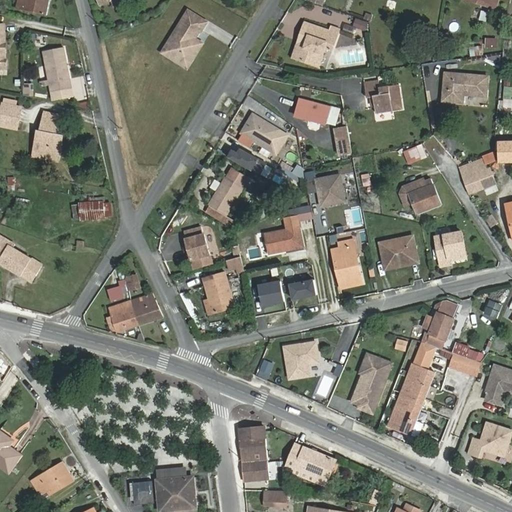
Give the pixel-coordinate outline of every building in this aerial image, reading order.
[(19,0),(17,9),(47,15),(49,0),(19,0)] [(208,22),(189,11),(178,29),(182,32),(173,47),(179,51),(174,59),(188,68),(203,44),(195,39),(200,30),(202,32),(208,22)] [(369,24),(357,19),(354,27),(366,31),(369,24)] [(302,33),(309,36),(301,60),(319,66),(326,47),(333,50),(340,30),(331,27),(330,32),(306,23),(302,33)] [(178,29),(163,53),(174,59),(179,51),(173,47),(182,32),(178,29)] [(485,37),(484,47),(496,48),(497,38),(485,37)] [(481,45),(468,47),(470,57),(483,55),(481,45)] [(72,88),(64,48),(44,51),(52,92),(72,88)] [(488,77),(445,73),(443,101),(463,102),(464,95),(487,96),(488,77)] [(379,80),(364,82),(367,98),(371,98),(374,97),(376,106),(377,113),(404,109),(400,85),(380,88),(379,80)] [(35,83),(25,83),(25,96),(35,96),(35,83)] [(502,86),(501,97),(511,98),(511,86),(502,86)] [(300,98),(295,115),(309,119),(320,122),(336,126),(340,109),(300,98)] [(511,98),(501,99),(501,108),(511,108),(511,98)] [(3,104),(0,118),(6,119),(19,122),(22,108),(3,104)] [(60,115),(45,112),(41,132),(39,131),(35,152),(59,158),(64,137),(56,135),(60,115)] [(242,133),(282,157),(293,139),(254,114),(242,133)] [(307,124),(309,127),(315,128),(318,127),(320,122),(309,119),(307,124)] [(347,126),(335,128),(340,155),(352,153),(347,126)] [(511,138),(500,138),(500,162),(511,162),(511,138)] [(402,151),(407,165),(427,157),(421,143),(402,151)] [(231,147),(226,160),(267,177),(273,164),(231,147)] [(459,167),(469,194),(473,192),(496,183),(491,168),(488,169),(484,158),(459,167)] [(227,177),(210,206),(226,216),(243,187),(248,178),(233,169),(227,177)] [(341,173),(314,178),(320,208),(346,202),(341,173)] [(346,183),(354,182),(353,173),(345,174),(346,183)] [(360,174),(362,186),(371,185),(369,173),(360,174)] [(421,182),(425,181),(425,178),(404,186),(400,193),(405,205),(413,202),(410,193),(423,188),(421,182)] [(425,181),(421,182),(423,188),(410,193),(413,202),(417,214),(442,204),(432,178),(425,181)] [(274,204),(266,199),(261,207),(269,212),(274,204)] [(103,202),(73,204),(74,220),(105,218),(103,202)] [(310,205),(297,207),(300,221),(313,218),(310,205)] [(206,212),(222,222),(226,216),(210,206),(206,212)] [(264,233),(268,255),(304,248),(298,215),(283,218),(285,229),(264,233)] [(186,239),(204,234),(202,227),(184,232),(186,239)] [(436,237),(442,266),(451,264),(451,260),(467,257),(462,232),(436,237)] [(186,239),(192,260),(210,255),(204,234),(186,239)] [(14,248),(15,245),(0,235),(0,262),(32,282),(43,266),(14,248)] [(414,236),(380,243),(385,265),(410,260),(411,264),(419,263),(414,236)] [(354,238),(337,241),(338,247),(331,249),(340,290),(364,285),(354,238)] [(241,256),(227,261),(229,270),(236,268),(237,272),(245,271),(241,256)] [(236,308),(225,272),(225,271),(204,278),(214,314),(236,308)] [(125,277),(129,291),(141,287),(137,273),(125,277)] [(312,279),(288,284),(291,300),(316,295),(312,279)] [(257,285),(262,307),(284,303),(279,280),(257,285)] [(139,325),(164,317),(153,294),(131,301),(139,325)] [(131,301),(109,308),(112,317),(117,332),(139,325),(131,301)] [(443,302),(440,312),(439,311),(429,335),(427,334),(423,343),(436,348),(443,351),(460,306),(448,301),(443,302)] [(257,317),(259,328),(267,328),(265,316),(257,317)] [(396,338),(393,349),(405,351),(407,341),(396,338)] [(318,341),(286,347),(292,378),(310,374),(307,361),(321,359),(318,341)] [(436,348),(423,343),(390,428),(411,436),(416,422),(435,372),(428,369),(436,348)] [(378,358),(368,354),(363,365),(373,369),(378,358)] [(481,363),(454,354),(449,366),(477,376),(481,363)] [(373,369),(363,365),(360,374),(363,375),(352,403),(359,405),(358,409),(374,415),(393,364),(378,358),(373,369)] [(274,364),(264,360),(259,371),(269,375),(274,364)] [(489,392),(487,400),(502,405),(508,386),(511,386),(511,387),(511,391),(511,394),(511,370),(495,365),(487,391),(489,392)] [(0,378),(0,390),(7,394),(17,375),(5,369),(0,378)] [(269,375),(259,371),(257,376),(267,380),(269,375)] [(416,422),(411,436),(418,438),(423,424),(416,422)] [(240,427),(246,482),(273,479),(267,424),(240,427)] [(472,441),(467,457),(480,461),(483,453),(503,460),(511,431),(488,424),(485,425),(480,444),(472,441)] [(1,431),(0,432),(0,465),(10,472),(22,455),(7,445),(11,439),(1,431)] [(336,461),(303,448),(295,444),(286,467),(294,471),(293,472),(326,485),(336,461)] [(71,482),(65,472),(67,470),(63,463),(33,481),(41,495),(48,491),(51,495),(71,482)] [(194,477),(158,481),(161,511),(173,510),(172,505),(196,503),(194,477)] [(156,502),(154,481),(133,483),(135,504),(156,502)] [(266,491),(265,502),(287,503),(288,492),(266,491)] [(377,491),(371,502),(379,506),(384,494),(377,491)]
